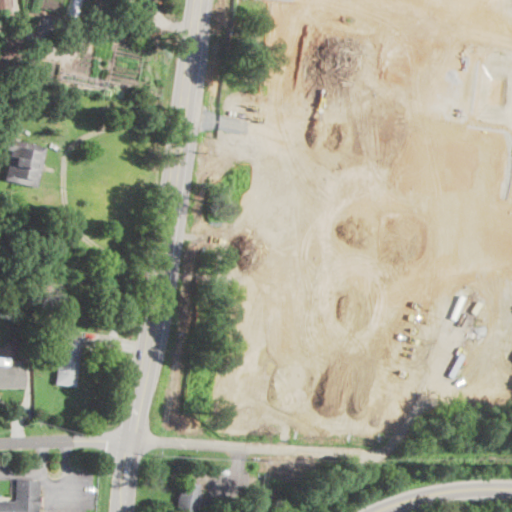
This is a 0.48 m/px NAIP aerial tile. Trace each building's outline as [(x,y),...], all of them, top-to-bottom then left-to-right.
[(12,0),(13,7),(0,8),(0,0),(12,0)] [(78,0),(75,15),(56,10),(58,0),(78,0)] [(511,0),(478,0),(478,8),(511,12),(511,0)] [(280,5),(271,88),(327,95),(335,9),(280,5)] [(395,48),(388,104),(463,115),(472,58),(395,48)] [(17,60),(16,66),(5,65),(6,58),(17,60)] [(29,64),(27,75),(21,74),(23,63),(29,64)] [(383,122),(378,168),(433,175),(437,127),(383,122)] [(40,171),(36,188),(4,181),(10,151),(0,149),(2,138),(45,147),(40,171)] [(258,178),(249,264),(309,271),(322,185),(258,178)] [(372,194),(364,250),(439,260),(447,204),(372,194)] [(445,252),(423,244),(395,322),(417,330),(445,252)] [(29,273),(28,281),(20,281),(21,272),(29,273)] [(52,293),(51,302),(40,301),(43,280),(51,281),(50,293),(52,293)] [(239,320),(257,304),(247,292),(229,309),(239,320)] [(237,321),(225,404),(286,412),(299,329),(237,321)] [(77,364),(74,387),(54,384),(61,333),(81,336),(77,364)] [(511,342),(511,399),(453,401),(454,343),(511,342)] [(343,360),(356,418),(442,402),(430,345),(343,360)] [(0,357),(10,357),(10,366),(11,366),(11,360),(21,360),(22,366),(24,366),(25,388),(0,388),(0,357)] [(39,497),(38,506),(38,507),(37,511),(0,511),(0,500),(14,501),(15,480),(38,480),(38,496),(39,497)] [(196,507),(195,511),(176,511),(178,502),(181,481),(199,483),(196,507)]
